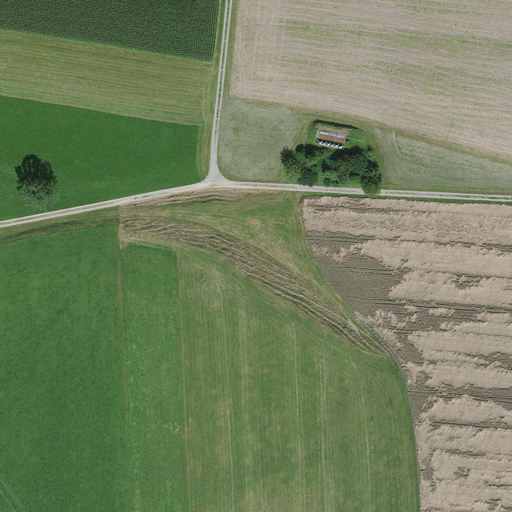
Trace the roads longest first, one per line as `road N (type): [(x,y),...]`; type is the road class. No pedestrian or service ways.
road 1 (track): [(0,224),(216,184),(511,199)]
road 2 (track): [(216,184),(228,0)]
